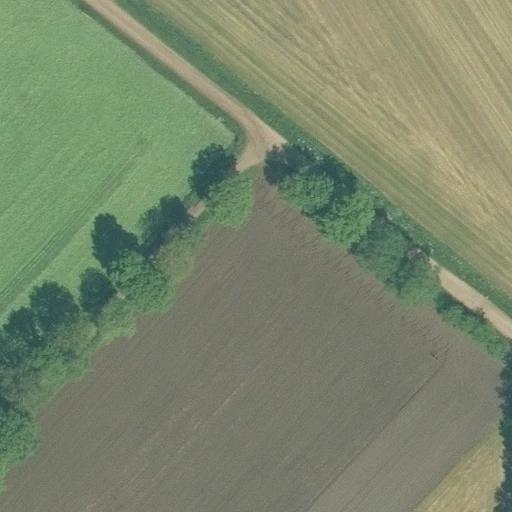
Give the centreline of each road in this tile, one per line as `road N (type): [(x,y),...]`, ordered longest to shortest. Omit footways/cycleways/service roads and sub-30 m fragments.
road 1 (track): [(0,432),(266,142)]
road 2 (track): [(266,142),(511,336)]
road 3 (track): [(93,0),(266,142)]
